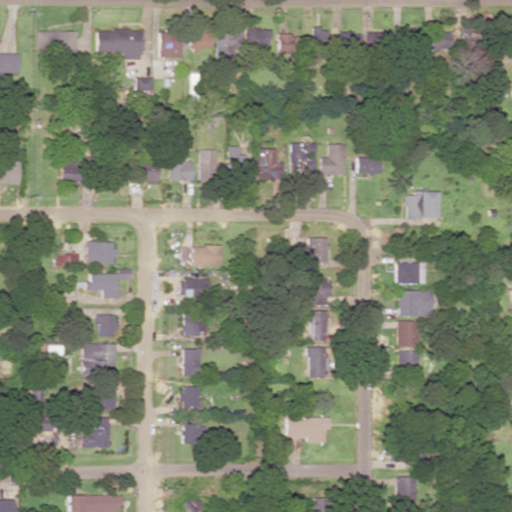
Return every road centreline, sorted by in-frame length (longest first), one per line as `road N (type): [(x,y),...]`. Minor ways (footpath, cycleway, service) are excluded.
road 1 (residential): [(361,511),(364,231),(344,215),(143,213)]
road 2 (residential): [(511,3),(10,0)]
road 3 (residential): [(361,473),(0,476)]
road 4 (residential): [(276,3),(273,87),(511,98)]
road 5 (residential): [(145,511),(143,213)]
road 6 (residential): [(143,213),(0,211)]
